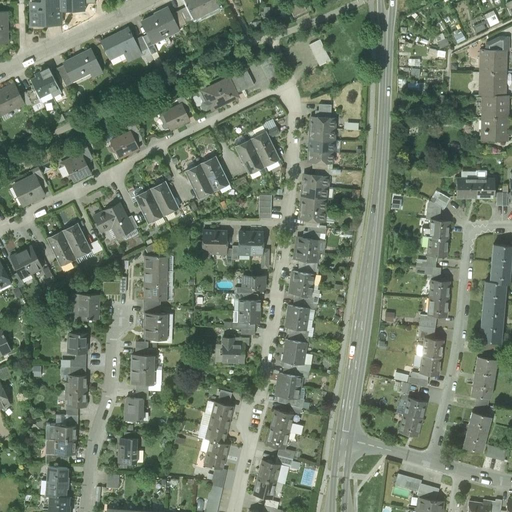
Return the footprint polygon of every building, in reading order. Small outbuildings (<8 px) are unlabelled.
[(53,11),(60,10),(59,0),(30,0),(31,25),(47,25),(47,22),(53,22),(53,11)] [(59,0),(60,10),(67,10),(67,11),(90,10),(89,0),(59,0)] [(184,0),(188,5),(194,18),(219,6),(215,0),(184,0)] [(289,7),(293,16),(306,10),(302,1),(289,7)] [(188,5),(180,9),(186,24),(195,20),(194,18),(188,5)] [(148,34),(151,41),(178,28),(177,28),(170,14),(168,8),(142,21),(148,34)] [(177,28),(186,24),(180,9),(170,14),(177,28)] [(484,14),(489,26),(499,22),(493,9),(484,14)] [(475,32),(485,27),(482,21),(472,26),(475,32)] [(123,51),(128,61),(141,55),(134,40),(128,28),(101,41),(109,58),(123,51)] [(148,34),(142,36),(151,54),(157,51),(156,49),(155,49),(151,41),(148,34)] [(142,59),(151,54),(142,36),(134,40),(141,55),(142,59)] [(486,43),(486,49),(486,50),(505,50),(505,51),(508,51),(508,37),(499,37),(486,43)] [(309,45),(312,50),(322,45),(320,39),(309,45)] [(312,50),(314,55),(325,50),(322,45),(312,50)] [(64,65),(71,81),(84,75),(82,71),(89,67),(93,76),(103,72),(91,48),(74,57),(74,58),(63,64),(64,65)] [(505,73),(505,51),(505,50),(486,50),(486,49),(481,49),(480,72),(483,72),(505,73)] [(314,55),(317,60),(327,55),(325,50),(314,55)] [(330,60),(327,55),(317,60),(319,66),(330,60)] [(260,62),(262,67),(275,61),(272,56),(260,62)] [(262,67),(265,73),(277,66),(275,61),(262,67)] [(57,68),(65,84),(71,81),(64,65),(57,68)] [(265,73),(267,78),(280,72),(277,66),(265,73)] [(233,75),(236,80),(249,74),(246,69),(233,75)] [(37,93),(39,97),(45,94),(44,92),(58,85),(50,70),(42,74),(41,71),(34,74),(35,77),(30,79),(32,84),(37,93)] [(283,77),(280,72),(267,78),(270,83),(283,77)] [(480,95),(482,95),(503,95),(503,86),(504,86),(505,73),(483,72),(482,81),(480,81),(480,95)] [(234,89),(239,87),(239,85),(236,80),(233,75),(233,74),(227,77),(228,79),(228,78),(234,89)] [(236,80),(239,85),(251,79),(249,74),(236,80)] [(207,109),(211,107),(212,109),(237,96),(234,89),(228,78),(228,79),(205,90),(203,86),(197,89),(204,102),(204,103),(203,105),(204,108),(206,109),(207,109)] [(254,85),(251,79),(239,85),(239,87),(241,91),(254,85)] [(0,90),(0,113),(0,114),(21,104),(24,103),(20,94),(15,84),(0,90)] [(53,96),(61,92),(58,85),(44,92),(45,94),(39,97),(41,101),(42,102),(42,101),(53,96)] [(32,88),(25,91),(32,106),(40,102),(36,94),(33,88),(32,88)] [(24,110),(32,106),(25,91),(20,94),(24,103),(21,104),(24,110)] [(485,110),(484,117),(506,118),(507,106),(506,106),(506,95),(503,95),(482,95),(482,110),(485,110)] [(181,104),(186,113),(191,111),(184,98),(179,101),(180,104),(181,104)] [(32,106),(35,111),(44,106),(42,101),(42,102),(41,101),(40,102),(32,106)] [(163,112),(171,129),(189,120),(186,113),(181,104),(180,104),(163,112)] [(311,116),(310,127),(334,128),(335,117),(330,117),(318,116),(311,116)] [(506,130),(506,118),(484,117),(482,117),(482,131),(485,131),(484,140),(505,140),(505,130),(506,130)] [(262,124),(266,131),(276,126),(273,119),(262,124)] [(130,131),(136,143),(143,139),(135,123),(127,127),(129,131),(130,131)] [(266,131),(269,137),(279,132),(276,126),(271,129),(266,131)] [(311,138),(311,139),(333,140),(334,128),(310,127),(310,134),(311,136),(312,136),(312,138),(311,138)] [(116,151),(119,157),(138,148),(136,143),(130,131),(129,131),(116,138),(118,141),(112,143),(111,144),(110,147),(112,151),(114,152),(116,151)] [(235,146),(248,173),(279,158),(269,137),(266,131),(235,146)] [(333,152),(333,140),(311,139),(311,142),(309,143),(309,151),(333,152)] [(82,156),(86,163),(94,159),(87,146),(79,150),(82,156)] [(332,163),(333,152),(309,151),(308,161),(316,162),(328,163),(332,163)] [(65,164),(65,165),(70,174),(73,181),(90,172),(86,163),(82,156),(71,161),(65,164)] [(198,198),(219,187),(228,183),(229,183),(215,156),(185,171),(198,198)] [(63,177),(70,174),(65,165),(62,166),(59,168),(63,177)] [(330,169),(328,169),(318,168),(318,175),(328,176),(330,176),(330,175),(330,169)] [(35,175),(41,188),(42,188),(48,185),(40,169),(33,172),(34,175),(35,175)] [(475,171),(475,177),(486,177),(486,169),(475,169),(475,171)] [(304,173),(303,184),(327,187),(328,176),(318,175),(304,173)] [(16,187),(24,204),(44,194),(42,189),(41,188),(35,175),(34,175),(29,178),(30,180),(16,187)] [(456,197),(475,197),(475,177),(461,177),(456,177),(456,197)] [(486,177),(475,177),(475,197),(494,198),(494,193),(495,178),(486,177)] [(137,201),(148,222),(154,219),(163,215),(178,207),(165,181),(146,190),(135,195),(137,201)] [(231,187),(228,183),(219,187),(221,192),(231,187)] [(326,198),(327,187),(303,184),(302,196),(326,198)] [(135,195),(146,190),(144,185),(129,193),(134,202),(137,201),(135,195)] [(327,187),(326,198),(333,199),(334,187),(327,187)] [(434,203),(441,192),(436,189),(429,200),(430,201),(434,203)] [(441,192),(434,203),(440,207),(444,209),(451,198),(441,192)] [(325,210),(326,198),(302,196),(301,208),(325,210)] [(401,199),(392,199),(392,209),(401,209),(401,199)] [(439,220),(440,207),(434,203),(430,201),(428,204),(427,219),(430,219),(439,220)] [(118,235),(118,236),(121,235),(132,229),(126,217),(119,202),(118,203),(119,206),(113,209),(112,206),(104,209),(104,210),(93,216),(101,231),(108,227),(112,225),(115,224),(120,234),(118,235)] [(324,221),(325,210),(301,208),(300,219),(307,220),(319,221),(324,221)] [(325,210),(324,221),(334,222),(335,211),(325,210)] [(126,217),(132,229),(136,227),(138,226),(132,215),(126,217)] [(163,215),(154,219),(158,226),(167,222),(163,215)] [(430,223),(429,227),(429,237),(447,238),(448,221),(439,220),(430,219),(430,223)] [(57,259),(60,265),(70,260),(76,257),(91,250),(88,244),(77,223),(47,238),(57,259)] [(114,238),(117,237),(112,225),(108,227),(114,238)] [(421,236),(429,237),(429,227),(424,226),(422,226),(421,236)] [(137,234),(137,231),(136,227),(132,229),(121,235),(123,238),(126,239),(137,234)] [(202,252),(214,253),(215,231),(203,230),(202,252)] [(227,231),(215,231),(214,253),(226,253),(227,231)] [(319,240),(320,233),(320,232),(307,231),(303,231),(302,237),(319,240)] [(238,253),(250,254),(251,232),(239,232),(238,253)] [(263,232),(251,232),(250,254),(262,254),(262,249),(263,232)] [(297,237),(296,248),(318,251),(323,252),(324,241),(319,240),(302,237),(297,237)] [(445,256),(447,238),(429,237),(427,254),(436,255),(445,256)] [(91,250),(93,254),(103,249),(98,239),(88,244),(91,250)] [(148,253),(158,253),(158,247),(156,242),(147,246),(145,247),(148,253)] [(495,342),(500,343),(505,285),(509,285),(511,257),(511,247),(492,245),(489,283),(484,282),(478,340),(482,341),(495,342)] [(31,246),(21,251),(31,273),(42,267),(31,246)] [(317,252),(318,251),(296,248),(294,259),(300,260),(316,262),(316,261),(315,261),(316,252),(317,252)] [(91,250),(76,257),(79,262),(93,255),(93,254),(91,250)] [(21,278),(31,273),(21,251),(10,256),(17,270),(21,278)] [(118,255),(112,252),(109,259),(115,262),(118,255)] [(145,255),(145,270),(166,270),(166,255),(145,255)] [(52,262),(57,272),(63,270),(60,265),(57,259),(52,262)] [(417,266),(423,266),(426,266),(435,267),(435,261),(427,260),(418,259),(417,266)] [(74,267),(70,260),(60,265),(63,270),(64,272),(74,267)] [(120,269),(128,269),(129,260),(120,260),(120,269)] [(300,260),(299,266),(316,268),(317,262),(316,262),(300,260)] [(0,287),(10,282),(0,262),(0,287)] [(318,269),(316,268),(299,266),(298,271),(315,274),(317,274),(318,269)] [(11,272),(16,283),(22,280),(21,278),(17,270),(11,272)] [(145,270),(145,284),(165,285),(166,270),(145,270)] [(291,282),(311,285),(313,275),(315,275),(315,274),(298,271),(293,271),(291,282)] [(317,274),(315,274),(315,275),(313,275),(311,285),(317,286),(318,286),(320,275),(317,274)] [(253,288),(264,288),(265,276),(243,275),(242,287),(242,288),(253,288)] [(430,279),(429,297),(447,298),(449,281),(430,279)] [(119,294),(119,292),(120,282),(114,282),(103,281),(103,294),(119,294)] [(294,294),(311,296),(311,295),(310,295),(311,285),(291,282),(289,293),(294,294)] [(165,299),(165,285),(145,284),(144,298),(144,299),(160,299),(165,299)] [(317,286),(311,285),(310,295),(311,295),(311,296),(314,297),(313,302),(313,303),(317,303),(318,293),(316,293),(317,286)] [(69,318),(77,319),(78,294),(71,293),(70,316),(69,318)] [(78,293),(78,294),(77,319),(91,319),(91,318),(98,319),(98,294),(78,293)] [(294,294),(293,299),(311,302),(313,302),(314,297),(311,296),(294,294)] [(446,316),(447,298),(429,297),(427,314),(436,315),(446,316)] [(143,298),(143,306),(160,307),(160,299),(144,299),(144,298),(143,298)] [(238,310),(238,311),(259,311),(259,309),(260,309),(260,300),(257,300),(238,299),(238,300),(240,300),(240,310),(238,310)] [(310,308),(311,302),(293,299),(293,305),(309,308),(310,308)] [(288,305),(286,316),(308,319),(308,318),(306,318),(308,309),(309,309),(309,308),(293,305),(288,305)] [(259,314),(259,311),(238,311),(240,311),(239,321),(238,321),(238,322),(255,322),(260,322),(260,314),(259,314)] [(145,313),(144,327),(166,327),(166,313),(159,313),(145,312),(145,313)] [(385,312),(384,320),(393,321),(394,312),(385,312)] [(308,320),(308,319),(286,316),(284,327),(289,328),(306,330),(306,329),(305,329),(306,319),(308,320)] [(420,318),(420,326),(435,327),(436,320),(420,318)] [(165,339),(166,327),(144,327),(144,338),(165,339)] [(289,328),(288,333),(302,335),(308,336),(309,331),(306,330),(289,328)] [(0,355),(12,350),(6,337),(5,337),(4,335),(5,335),(4,332),(3,333),(1,330),(0,330),(0,355)] [(85,353),(87,353),(87,345),(85,345),(86,334),(87,334),(87,333),(69,332),(68,352),(76,352),(85,353)] [(222,361),(244,362),(244,344),(232,344),(233,338),(223,337),(222,361)] [(423,346),(422,355),(440,357),(443,340),(434,339),(425,337),(423,346)] [(285,339),(283,350),(305,353),(304,352),(305,343),(307,343),(307,342),(301,341),(287,339),(285,339)] [(481,357),(494,359),(495,342),(482,341),(481,357)] [(305,354),(305,353),(283,350),(282,361),(284,361),(298,363),(304,364),(304,363),(302,363),(304,354),(305,354)] [(304,363),(304,364),(303,370),(309,371),(311,354),(305,353),(305,354),(304,354),(302,363),(304,363)] [(132,354),(132,369),(153,369),(153,355),(148,355),(136,354),(132,354)] [(420,367),(422,355),(416,354),(414,354),(412,366),(420,367)] [(438,375),(440,357),(422,355),(420,367),(420,372),(428,373),(438,375)] [(489,398),(490,398),(496,359),(494,359),(481,357),(477,356),(470,395),(477,396),(489,398)] [(0,369),(0,379),(10,375),(6,366),(0,369)] [(85,375),(85,367),(73,366),(73,374),(85,375)] [(148,384),(152,384),(153,369),(132,369),(131,383),(136,384),(148,384)] [(161,369),(153,369),(152,384),(159,384),(161,383),(161,369)] [(395,371),(393,379),(406,382),(408,375),(395,371)] [(427,380),(428,373),(420,372),(411,371),(411,376),(427,380)] [(279,373),(278,384),(299,387),(300,386),(298,386),(299,377),(301,377),(301,376),(296,375),(282,373),(279,373)] [(66,381),(65,390),(86,391),(87,375),(85,375),(73,374),(69,374),(69,381),(66,381)] [(408,383),(427,387),(429,381),(427,380),(411,376),(410,376),(408,383)] [(0,407),(9,403),(0,382),(0,407)] [(403,382),(400,391),(409,393),(411,384),(403,382)] [(299,388),(299,387),(278,384),(276,395),(279,395),(298,398),(298,397),(296,397),(298,387),(299,388)] [(220,389),(219,396),(229,399),(231,392),(220,389)] [(86,406),(86,391),(65,390),(65,399),(68,399),(68,405),(78,406),(86,406)] [(148,399),(148,390),(136,390),(136,398),(142,398),(142,399),(148,399)] [(293,405),(297,406),(298,398),(279,395),(278,401),(293,405)] [(228,404),(229,399),(219,396),(217,402),(228,404)] [(407,400),(403,414),(421,418),(426,401),(408,396),(407,400)] [(474,412),(486,415),(489,398),(477,396),(474,412)] [(134,421),(138,421),(138,420),(139,420),(140,412),(142,412),(142,399),(142,398),(136,398),(127,398),(126,407),(125,407),(125,420),(134,420),(134,421)] [(396,412),(403,414),(407,400),(400,398),(396,412)] [(215,401),(211,414),(229,418),(232,405),(228,404),(217,402),(215,401)] [(66,414),(78,415),(78,406),(68,405),(66,405),(66,414)] [(291,411),(302,414),(304,408),(297,406),(293,405),(291,411)] [(275,408),(270,426),(289,431),(291,423),(290,422),(292,413),(275,408)] [(462,446),(482,451),(491,416),(486,415),(474,412),(472,411),(462,446)] [(66,425),(66,414),(56,414),(56,425),(66,425)] [(66,425),(75,426),(76,423),(78,423),(78,415),(66,414),(66,425)] [(211,414),(208,426),(226,430),(229,418),(211,414)] [(416,436),(421,418),(403,414),(399,431),(416,436)] [(299,425),(291,423),(289,431),(297,433),(299,425)] [(47,425),(47,439),(55,439),(55,425),(49,425),(47,425)] [(55,425),(55,439),(75,439),(75,426),(66,425),(56,425),(55,425)] [(205,438),(210,439),(223,443),(226,430),(208,426),(205,438)] [(287,439),(289,431),(270,426),(266,443),(281,447),(284,448),(286,438),(287,439)] [(136,443),(137,443),(138,432),(124,432),(124,441),(136,442),(136,443)] [(54,453),(55,439),(47,439),(46,453),(54,453)] [(74,453),(75,439),(55,439),(54,453),(56,453),(68,453),(74,453)] [(210,439),(207,452),(225,456),(228,444),(223,443),(210,439)] [(118,462),(136,463),(136,443),(136,442),(124,441),(118,441),(118,442),(119,442),(119,453),(118,453),(118,462)] [(486,456),(503,461),(504,457),(506,450),(488,446),(486,456)] [(281,447),(279,455),(293,459),(295,451),(284,448),(281,447)] [(222,468),(225,456),(207,452),(204,464),(215,467),(222,469),(222,468)] [(56,464),(68,464),(68,453),(56,453),(56,464)] [(291,467),(293,459),(279,455),(277,463),(280,464),(288,466),(291,467)] [(262,459),(258,477),(276,482),(278,474),(277,473),(278,472),(280,464),(277,463),(262,459)] [(288,466),(280,464),(278,472),(286,474),(288,466)] [(48,466),(47,480),(66,482),(67,477),(68,476),(66,476),(67,467),(48,466)] [(215,467),(214,473),(225,476),(226,469),(222,468),(222,469),(215,467)] [(214,473),(212,479),(223,482),(225,476),(214,473)] [(394,484),(418,491),(421,483),(422,480),(397,473),(394,484)] [(274,490),(276,482),(258,477),(253,494),(266,497),(271,499),(271,498),(274,490)] [(212,479),(211,485),(222,488),(223,482),(212,479)] [(66,487),(66,482),(47,480),(46,494),(50,495),(65,496),(65,488),(67,488),(67,487),(66,487)] [(439,488),(421,483),(418,491),(417,495),(430,498),(436,500),(439,488)] [(416,500),(417,495),(418,491),(394,484),(392,493),(416,500)] [(211,485),(210,491),(220,494),(222,488),(211,485)] [(210,491),(208,497),(219,499),(220,494),(210,491)] [(69,496),(65,496),(50,495),(49,509),(68,510),(68,505),(69,496)] [(208,497),(207,503),(218,505),(219,499),(208,497)] [(266,497),(264,505),(276,508),(278,500),(271,498),(271,499),(266,497)] [(419,498),(417,511),(427,511),(441,511),(443,501),(436,500),(430,498),(429,499),(419,498)] [(467,511),(488,511),(489,511),(490,500),(483,499),(482,503),(469,501),(467,511)] [(489,511),(490,511),(499,511),(501,499),(495,499),(495,501),(490,500),(489,511)] [(207,503),(205,508),(216,511),(218,505),(207,503)]
